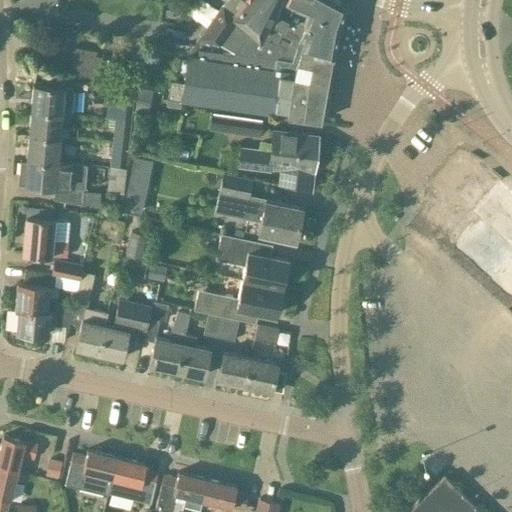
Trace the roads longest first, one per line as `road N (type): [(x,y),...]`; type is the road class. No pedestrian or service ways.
road 1 (residential): [(485,73),(456,72),(423,85),(380,145),(365,183),(339,285),(348,434)]
road 2 (residential): [(348,434),(0,367)]
